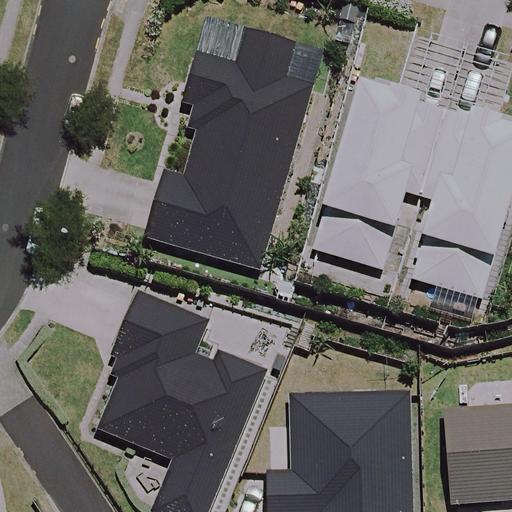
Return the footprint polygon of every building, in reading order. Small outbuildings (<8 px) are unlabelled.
[(299,39),(247,23),(236,58),(203,48),(187,98),(196,101),(190,120),(198,123),(183,170),(167,165),(147,227),(261,262),(317,83),(288,74),(299,39)] [(420,194),(445,108),(424,102),(427,92),(367,75),(317,252),(386,272),(409,191),(420,194)] [(475,118),(451,111),(427,195),(439,199),(416,280),(485,299),(511,202),(511,116),(478,107),(475,118)] [(205,324),(139,303),(96,439),(172,464),(156,511),(218,511),(261,376),(195,355),(205,324)] [(270,511),(414,511),(415,402),(291,402),(290,479),(270,479),(270,511)] [(511,414),(447,419),(454,511),(511,507),(511,414)]
